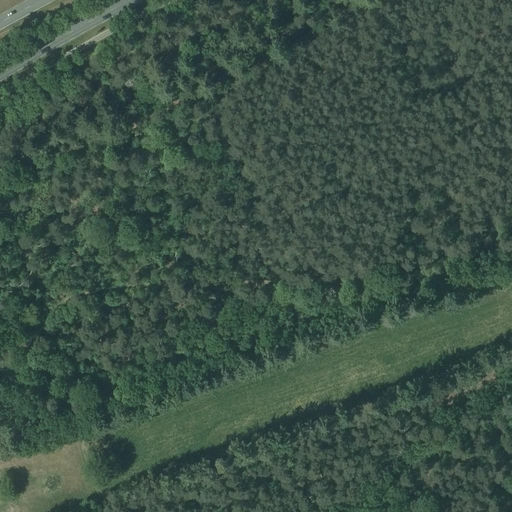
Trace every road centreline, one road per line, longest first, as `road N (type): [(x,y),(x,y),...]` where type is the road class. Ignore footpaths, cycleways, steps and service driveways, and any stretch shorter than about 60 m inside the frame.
road 1 (track): [(511,265),(360,283),(114,288),(41,309)]
road 2 (track): [(348,0),(326,27),(239,81),(184,98),(118,134),(0,171)]
road 3 (track): [(0,199),(40,283),(48,366),(66,395),(105,511)]
road 4 (track): [(414,486),(465,401),(511,361)]
road 5 (primary): [(0,76),(133,0)]
road 6 (track): [(384,511),(414,486),(511,472)]
